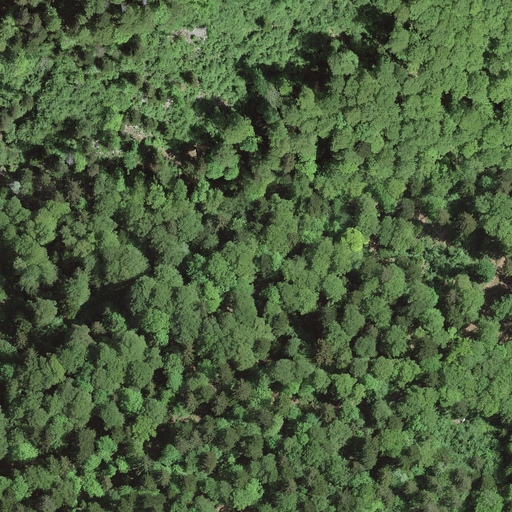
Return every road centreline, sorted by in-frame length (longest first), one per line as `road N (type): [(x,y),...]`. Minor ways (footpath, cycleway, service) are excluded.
road 1 (track): [(0,468),(30,465),(66,446),(511,74)]
road 2 (track): [(511,259),(457,351),(372,434),(243,511)]
